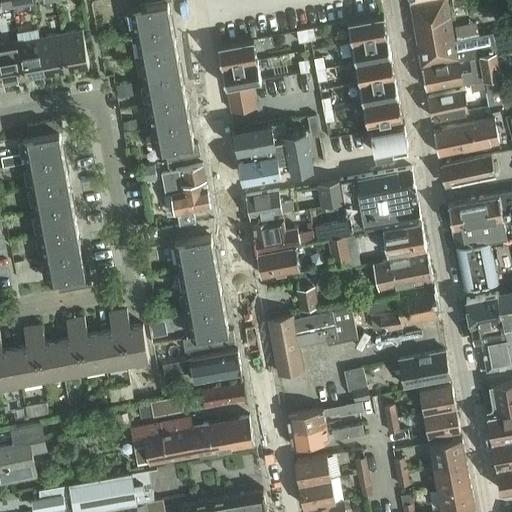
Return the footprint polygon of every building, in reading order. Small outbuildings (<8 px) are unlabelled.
[(2,10),(13,8),(11,0),(4,0),(1,1),(2,10)] [(11,0),(13,8),(23,6),(22,0),(11,0)] [(167,161),(200,155),(198,143),(194,143),(168,1),(172,0),(171,0),(137,0),(139,6),(130,8),(157,150),(165,149),(167,161)] [(411,0),(410,0),(415,23),(418,40),(453,33),(454,38),(479,34),(476,21),(453,26),(448,0),(411,0)] [(380,14),(349,20),(349,21),(349,22),(351,35),(352,41),(388,34),(387,28),(384,16),(384,14),(380,14)] [(313,27),(297,30),(298,30),(298,32),(300,41),(316,38),(314,29),(314,27),(313,27)] [(62,32),(65,68),(89,63),(83,28),(62,32)] [(418,40),(423,65),(457,58),(458,60),(460,59),(470,58),(480,56),(483,53),(496,51),(493,31),(479,34),(454,38),(453,33),(418,40)] [(41,36),(46,72),(65,68),(62,32),(41,36)] [(388,34),(352,41),(354,52),(356,61),(391,55),(390,45),(388,34)] [(19,40),(26,75),(46,72),(41,36),(19,40)] [(254,38),(219,44),(219,46),(221,59),(223,65),(258,59),(257,52),(254,40),(254,38)] [(0,43),(0,66),(2,80),(26,75),(19,40),(0,43)] [(423,65),(427,88),(464,81),(465,84),(470,83),(501,78),(501,76),(496,51),(483,53),(480,56),(470,58),(472,71),(462,73),(460,59),(458,60),(457,58),(423,65)] [(323,55),(315,57),(316,60),(317,68),(321,68),(325,67),(323,55)] [(391,55),(356,61),(357,68),(360,81),(395,75),(393,62),(391,55)] [(258,59),(223,65),(226,86),(228,86),(253,81),(262,80),(258,59)] [(307,59),(300,60),(300,61),(302,71),(304,70),(309,70),(307,59)] [(321,68),(317,68),(317,70),(319,79),(319,80),(327,78),(325,67),(321,68)] [(395,75),(360,81),(364,102),(399,95),(395,75)] [(501,78),(470,83),(472,92),(486,88),(487,88),(488,92),(491,105),(506,102),(504,89),(501,78)] [(253,81),(228,86),(230,98),(255,94),(253,81)] [(428,95),(432,116),(433,116),(469,109),(465,88),(428,95)] [(255,94),(230,98),(232,110),(257,106),(255,94)] [(399,95),(364,102),(364,104),(367,123),(403,116),(399,98),(399,95)] [(331,96),(322,97),(323,101),(324,109),(328,108),(333,107),(331,96)] [(483,106),(469,109),(433,116),(435,131),(434,131),(439,153),(500,141),(495,118),(495,117),(486,119),(483,106)] [(328,108),(324,109),(325,110),(326,120),(327,120),(335,119),(333,107),(328,108)] [(311,137),(320,135),(316,114),(308,116),(311,137)] [(23,138),(50,280),(57,279),(59,291),(92,285),(90,273),(86,274),(82,252),(60,131),(63,130),(61,118),(28,124),(31,136),(23,138)] [(292,170),(313,166),(306,128),(287,132),(284,120),(234,129),(240,161),(245,160),(248,177),(292,169),(292,170)] [(373,130),(377,153),(377,154),(408,149),(404,124),(373,130)] [(24,152),(2,156),(4,166),(25,162),(24,152)] [(441,164),(445,186),(495,176),(494,169),(491,154),(441,164)] [(155,163),(141,165),(144,179),(158,177),(155,163)] [(200,180),(206,179),(203,164),(179,168),(182,183),(200,180)] [(328,238),(336,237),(346,235),(352,234),(352,233),(421,218),(412,167),(340,179),(343,202),(346,219),(348,218),(348,220),(315,225),(318,239),(328,238)] [(193,210),(211,206),(207,186),(203,187),(202,182),(206,181),(206,179),(200,180),(182,183),(179,168),(161,172),(165,194),(172,193),(176,214),(178,213),(180,224),(196,221),(193,210)] [(322,205),(343,202),(340,179),(319,183),(322,205)] [(246,195),(250,218),(294,210),(292,201),(281,203),(279,190),(246,195)] [(449,203),(453,225),(482,219),(510,215),(511,214),(511,190),(499,193),(449,203)] [(511,233),(490,237),(456,243),(464,285),(498,279),(492,246),(511,242),(511,214),(510,215),(511,225),(511,233)] [(453,225),(456,243),(490,237),(511,233),(511,225),(510,215),(482,219),(453,225)] [(255,234),(254,234),(257,251),(296,244),(301,243),(316,240),(314,229),(299,232),(298,227),(286,229),(284,217),(253,222),(255,234)] [(388,254),(426,246),(421,222),(383,229),(388,254)] [(185,351),(235,341),(233,330),(229,330),(211,235),(174,241),(192,337),(183,338),(185,351)] [(328,238),(330,251),(348,248),(346,235),(336,237),(328,238)] [(257,251),(261,274),(300,268),(296,244),(257,251)] [(351,263),(348,248),(330,251),(333,266),(351,263)] [(380,292),(384,290),(433,280),(427,251),(374,263),(380,292)] [(333,266),(332,266),(334,277),(353,273),(352,268),(351,263),(333,266)] [(320,306),(315,284),(298,287),(302,309),(320,306)] [(434,284),(386,293),(392,326),(441,316),(434,284)] [(507,335),(511,333),(511,288),(497,291),(507,335)] [(475,341),(481,340),(507,335),(497,291),(467,297),(475,341)] [(295,312),(269,317),(275,348),(280,373),(305,368),(300,343),(327,338),(328,342),(358,337),(353,310),(352,305),(341,307),(333,309),(295,316),(295,312)] [(118,309),(128,363),(149,359),(143,324),(130,326),(127,308),(118,309)] [(100,332),(106,367),(128,363),(118,309),(109,311),(113,330),(100,332)] [(76,317),(85,371),(106,367),(100,332),(88,334),(85,316),(76,317)] [(58,339),(63,375),(85,371),(76,317),(66,319),(70,337),(58,339)] [(149,322),(150,325),(152,336),(166,333),(163,319),(149,322)] [(32,325),(40,379),(63,375),(58,339),(45,342),(42,323),(32,325)] [(14,348),(20,383),(40,379),(32,325),(24,327),(27,345),(14,348)] [(0,386),(0,387),(20,383),(14,348),(3,350),(0,332),(0,386)] [(511,364),(511,333),(507,335),(481,340),(487,369),(511,364)] [(194,381),(242,372),(238,349),(163,363),(165,376),(193,371),(194,381)] [(404,385),(451,377),(446,349),(399,358),(404,385)] [(487,409),(487,411),(511,406),(511,379),(489,384),(493,406),(490,408),(487,409)] [(205,406),(247,399),(244,382),(202,390),(205,406)] [(131,383),(109,387),(111,393),(112,400),(134,396),(133,393),(131,383)] [(420,389),(424,411),(456,405),(452,383),(420,389)] [(370,397),(368,385),(353,389),(355,400),(370,397)] [(180,397),(139,405),(142,417),(183,409),(180,397)] [(287,414),(290,431),(328,424),(326,414),(340,411),(340,414),(364,409),(362,400),(325,408),(287,414)] [(386,405),(388,416),(388,418),(397,416),(394,404),(386,405)] [(424,411),(428,434),(461,428),(456,405),(424,411)] [(487,413),(502,491),(511,488),(511,406),(487,411),(488,413),(487,413)] [(126,411),(115,414),(118,427),(129,424),(126,411)] [(149,463),(255,443),(249,414),(193,425),(191,414),(131,426),(138,465),(149,462),(149,463)] [(388,418),(391,432),(399,430),(397,416),(388,418)] [(14,441),(0,444),(0,483),(38,475),(33,452),(30,438),(44,435),(42,422),(12,428),(14,441)] [(290,431),(293,446),(330,439),(363,433),(362,423),(332,429),(332,431),(329,432),(328,424),(290,431)] [(429,442),(433,465),(466,459),(462,436),(429,442)] [(295,460),(299,483),(332,477),(327,454),(295,460)] [(356,458),(359,472),(368,470),(365,457),(356,458)] [(395,458),(398,472),(407,470),(404,457),(395,458)] [(433,465),(437,488),(470,481),(466,459),(433,465)] [(78,511),(155,498),(150,469),(133,472),(134,472),(69,482),(70,484),(40,489),(41,498),(34,499),(36,510),(43,509),(43,511),(78,511)] [(362,485),(371,483),(368,470),(359,472),(362,485)] [(398,472),(400,485),(409,483),(407,470),(398,472)] [(299,483),(304,506),(311,505),(311,506),(337,501),(332,477),(299,483)] [(442,510),(475,504),(470,481),(437,488),(442,510)] [(180,511),(267,511),(263,488),(262,488),(262,489),(179,504),(180,511)] [(164,497),(146,500),(147,511),(150,511),(166,509),(164,497)] [(347,511),(347,508),(350,508),(348,499),(337,501),(311,506),(312,511),(347,511)] [(404,503),(405,511),(414,511),(413,502),(404,503)] [(142,511),(141,503),(128,506),(129,511),(142,511)]
